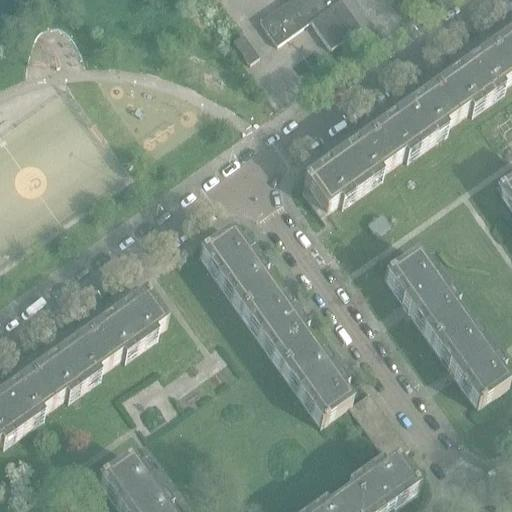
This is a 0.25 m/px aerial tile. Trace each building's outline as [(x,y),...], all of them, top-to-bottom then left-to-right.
[(360,33),(336,0),(291,0),(293,2),(259,27),(276,51),(277,50),(310,26),(310,27),(310,26),(330,53),(329,54),(330,54),(360,33)] [(511,37),(490,53),(511,84),(511,37)] [(259,63),(243,39),(232,47),(249,70),(259,63)] [(471,121),(504,98),(501,94),(511,85),(511,84),(490,53),(434,94),(456,125),(468,117),(471,121)] [(406,167),(447,138),(444,134),(456,125),(434,94),(369,140),(391,171),(403,163),(406,167)] [(341,213),(382,184),(379,180),(391,171),(369,140),(304,186),(303,185),(303,186),(305,189),(303,190),(306,193),(302,196),(302,195),(301,196),(320,222),(338,209),(341,213)] [(511,191),(508,195),(508,194),(503,197),(504,198),(501,200),(501,201),(502,200),(511,214),(511,191)] [(266,281),(253,263),(243,248),(239,251),(230,238),(205,256),(205,255),(201,259),(198,261),(198,262),(199,262),(200,263),(239,318),(271,296),(262,284),(266,281)] [(462,326),(453,314),(457,311),(429,271),(424,274),(415,261),(391,278),(390,278),(386,281),(383,284),(384,285),(384,284),(430,349),(462,326)] [(306,338),(294,321),(283,305),(279,308),(271,296),(239,318),(279,375),(311,352),(302,340),(306,338)] [(124,367),(157,344),(154,340),(167,331),(149,306),(150,306),(146,301),(144,298),(143,299),(143,300),(87,340),(109,372),(122,363),(124,367)] [(503,376),(475,335),(470,338),(462,326),(430,349),(476,413),(475,414),(476,415),(479,413),(484,410),(508,392),(499,379),(503,376)] [(68,407),(100,384),(97,380),(109,372),(87,340),(30,380),(52,412),(65,403),(68,407)] [(347,394),(334,376),(324,362),(320,365),(311,352),(279,375),(319,432),(319,433),(323,431),(327,428),(348,414),(352,410),(343,397),(347,394)] [(0,449),(3,453),(43,425),(40,420),(52,412),(30,380),(0,401),(0,449)] [(356,426),(378,411),(369,399),(352,410),(348,414),(356,426)] [(364,437),(385,422),(378,411),(356,426),(364,437)] [(371,446),(392,431),(385,422),(364,437),(371,446)] [(378,457),(399,441),(392,431),(371,446),(378,457)] [(395,463),(408,454),(399,441),(378,457),(387,469),(395,463)] [(417,493),(414,488),(413,489),(395,463),(387,469),(383,473),(380,469),(347,492),(350,496),(338,505),(343,511),(394,511),(417,496),(418,497),(419,496),(416,493),(417,493)] [(169,511),(142,474),(138,477),(129,464),(104,481),(100,484),(97,487),(97,488),(98,487),(115,511),(169,511)]
